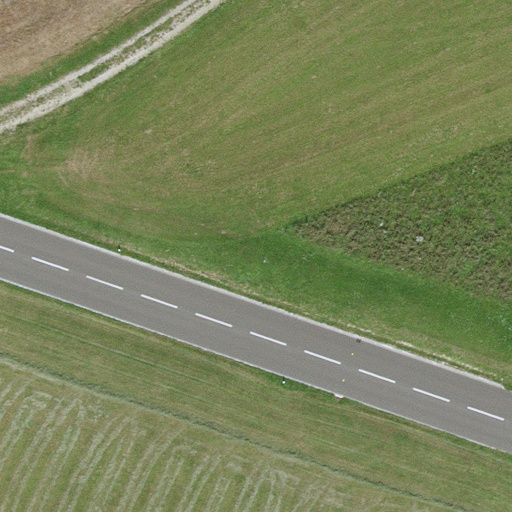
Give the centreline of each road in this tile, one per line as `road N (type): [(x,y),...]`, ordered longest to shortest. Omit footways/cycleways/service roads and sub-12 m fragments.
road 1 (tertiary): [(511,431),(0,254)]
road 2 (track): [(205,0),(125,59),(0,129)]
